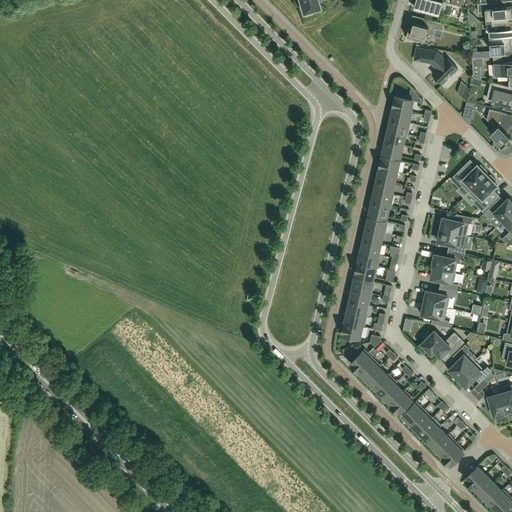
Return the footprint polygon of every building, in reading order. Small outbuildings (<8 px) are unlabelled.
[(299,0),(302,11),(320,6),(317,0),(299,0)] [(415,0),(415,3),(416,3),(415,8),(422,10),(422,12),(431,14),(433,10),(440,12),(443,1),(446,1),(445,0),(415,0)] [(504,6),(503,1),(495,2),(478,3),(479,12),(485,12),(486,21),(511,18),(511,6),(506,7),(506,6),(504,6)] [(409,26),(406,36),(407,36),(406,39),(418,42),(419,39),(424,41),(425,36),(426,36),(427,33),(434,35),(435,28),(442,30),(444,23),(421,17),(420,23),(414,22),(412,27),(409,26)] [(511,19),(511,18),(486,21),(488,21),(489,38),(511,36),(510,19),(511,19)] [(511,54),(511,39),(511,36),(489,38),(491,56),(511,54)] [(435,51),(416,47),(414,59),(432,63),(437,67),(432,73),(442,83),(458,68),(447,57),(445,59),(437,52),(435,51)] [(482,64),(482,57),(472,58),(473,73),(472,77),(480,79),(480,74),(479,64),(482,64)] [(511,57),(508,58),(509,61),(494,63),(495,75),(508,74),(509,86),(511,86),(511,57)] [(504,108),(511,109),(511,96),(511,92),(511,86),(490,81),(488,91),(495,92),(492,101),(505,104),(504,108)] [(396,96),(393,107),(413,112),(413,111),(411,111),(413,100),(396,96)] [(471,124),(476,102),(466,100),(462,116),(471,124)] [(410,123),(413,112),(393,107),(391,118),(410,123)] [(489,108),(487,118),(486,119),(495,127),(490,132),(496,138),(494,139),(502,147),(508,141),(506,140),(510,135),(508,133),(511,124),(504,123),(507,113),(489,108)] [(408,134),(410,123),(391,118),(388,129),(408,134)] [(408,134),(388,129),(386,140),(403,144),(406,134),(408,134)] [(466,147),(470,142),(466,137),(461,141),(466,147)] [(400,156),(403,144),(386,140),(383,152),(400,156)] [(382,156),(380,168),(397,172),(400,160),(382,156)] [(470,191),(487,174),(485,172),(487,171),(481,164),(479,166),(478,165),(478,164),(477,164),(477,165),(470,171),(468,169),(466,171),(463,167),(451,178),(460,187),(463,184),(470,191)] [(394,183),(397,172),(380,168),(377,179),(394,183)] [(487,174),(470,191),(477,198),(474,202),(483,211),(493,201),(487,194),(497,184),(497,185),(497,184),(497,183),(497,184),(495,182),(497,181),(493,177),(491,178),(488,174),(487,174)] [(392,193),(394,183),(377,179),(375,190),(394,194),(392,193)] [(392,205),(394,194),(375,190),(372,201),(392,205)] [(501,222),(511,211),(511,199),(511,198),(510,199),(508,197),(499,207),(494,202),(484,212),(489,217),(492,213),(501,222)] [(389,205),(392,206),(392,205),(372,201),(369,212),(387,216),(389,205)] [(511,211),(501,222),(509,231),(506,234),(510,239),(511,237),(511,211)] [(442,218),(441,218),(439,228),(440,229),(466,235),(469,223),(472,223),(473,216),(459,214),(458,220),(443,217),(442,218)] [(369,216),(366,228),(386,232),(388,221),(369,216)] [(386,233),(386,232),(366,228),(364,239),(381,243),(383,232),(386,233)] [(465,240),(466,235),(440,229),(439,228),(436,239),(438,239),(438,241),(452,244),(451,250),(460,252),(465,253),(468,240),(465,240)] [(378,254),(381,243),(364,239),(361,250),(381,255),(381,254),(378,254)] [(378,266),(381,255),(361,250),(358,261),(378,266)] [(456,270),(460,252),(451,250),(450,256),(435,253),(434,255),(433,254),(431,263),(432,264),(432,265),(456,270)] [(376,277),(378,266),(358,261),(356,273),(376,277)] [(453,282),(456,270),(432,265),(430,276),(431,276),(431,278),(444,281),(443,287),(457,290),(458,284),(453,282)] [(355,277),(352,288),(372,293),(375,281),(372,281),(355,277)] [(455,296),(457,290),(443,287),(441,293),(427,290),(426,291),(425,291),(422,301),(424,302),(448,307),(450,295),(455,296)] [(370,304),(372,293),(352,288),(350,300),(370,304)] [(370,304),(350,300),(347,311),(367,315),(365,314),(367,304),(370,304)] [(445,319),(448,307),(424,302),(422,301),(420,312),(422,312),(421,314),(436,317),(435,323),(448,326),(450,320),(445,319)] [(365,326),(367,315),(347,311),(345,322),(365,326)] [(511,321),(509,321),(507,333),(504,332),(503,339),(511,340),(511,321)] [(362,326),(364,326),(365,326),(345,322),(342,333),(360,337),(362,326)] [(428,350),(431,353),(434,350),(440,356),(448,349),(453,353),(464,341),(454,331),(445,341),(434,330),(430,334),(428,331),(423,336),(425,339),(421,343),(428,350)] [(458,377),(475,360),(473,362),(464,353),(470,348),(465,343),(455,353),(460,358),(449,368),(450,370),(449,371),(456,378),(458,377)] [(359,371),(373,357),(365,348),(363,350),(350,363),(359,371)] [(367,379),(381,365),(373,357),(359,371),(367,379)] [(474,387),(484,377),(492,370),(487,365),(483,369),(475,360),(458,377),(456,378),(464,386),(465,385),(466,386),(477,375),(481,380),(474,387)] [(375,387),(389,373),(387,374),(380,367),(381,365),(367,379),(375,387)] [(383,395),(397,381),(389,373),(375,387),(383,395)] [(489,382),(484,377),(474,387),(479,392),(489,382)] [(383,395),(391,403),(403,391),(396,383),(383,395)] [(511,383),(499,387),(506,413),(511,411),(511,383)] [(506,413),(499,387),(500,392),(488,395),(491,406),(494,416),(496,416),(496,417),(505,415),(505,413),(506,413)] [(414,398),(405,389),(391,403),(399,412),(412,399),(414,398)] [(410,423),(425,409),(416,400),(415,402),(402,415),(410,423)] [(418,431),(433,417),(425,409),(410,423),(418,431)] [(426,439),(439,427),(431,419),(433,417),(418,431),(426,439)] [(426,439),(435,447),(447,435),(439,427),(426,439)] [(443,455),(457,441),(449,433),(434,447),(443,455)] [(465,450),(457,441),(443,455),(451,464),(464,451),(465,450)] [(473,486),(486,474),(478,466),(465,478),(473,486)] [(473,486),(481,494),(494,482),(486,474),(473,486)] [(481,494),(489,503),(502,490),(494,482),(481,494)] [(497,511),(511,497),(504,488),(489,503),(497,511)] [(498,511),(511,511),(511,500),(510,498),(511,496),(511,497),(497,511),(498,511)]
